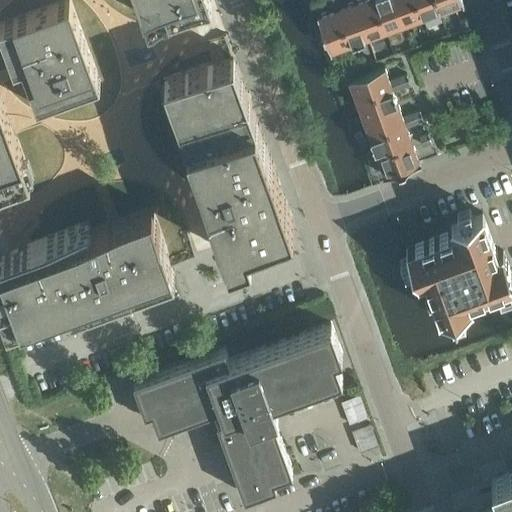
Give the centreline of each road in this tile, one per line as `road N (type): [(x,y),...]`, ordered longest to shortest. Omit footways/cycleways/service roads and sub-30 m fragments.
road 1 (unclassified): [(423,511),(318,221)]
road 2 (unclassified): [(318,221),(236,0)]
road 3 (residential): [(318,221),(511,150)]
